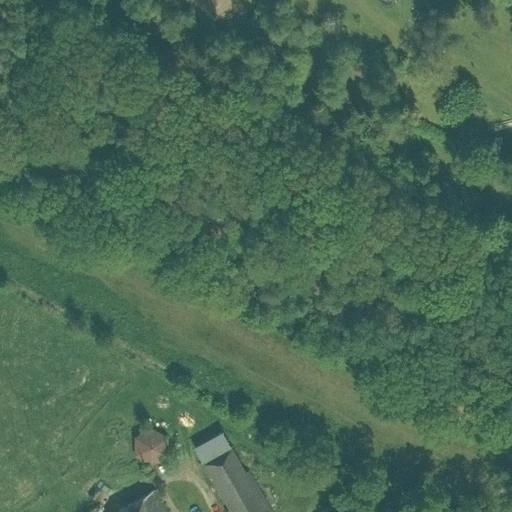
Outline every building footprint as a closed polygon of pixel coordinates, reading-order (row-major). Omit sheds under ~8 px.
[(506,0),(500,23),(511,25),(511,1),(506,0)] [(286,63),(299,47),(281,33),(269,50),(286,63)] [(437,179),(449,184),(454,171),(442,166),(437,179)] [(139,447),(154,462),(171,446),(156,431),(139,447)] [(224,431),(193,445),(197,455),(228,441),(224,431)] [(165,511),(153,489),(112,511),(165,511)]
